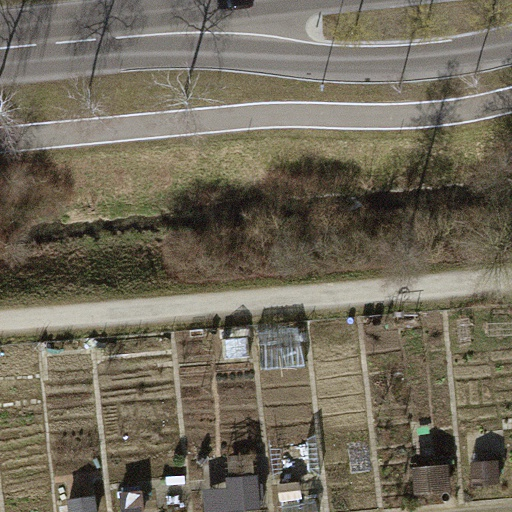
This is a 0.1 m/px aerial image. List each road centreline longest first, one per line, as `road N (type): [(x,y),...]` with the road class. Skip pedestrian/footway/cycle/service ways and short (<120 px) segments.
road 1 (track): [(0,154),(220,128),(428,121),(511,103)]
road 2 (track): [(511,284),(0,334)]
road 3 (secondary): [(167,32),(285,60),(349,64),(511,45)]
road 4 (secondary): [(0,48),(167,32)]
